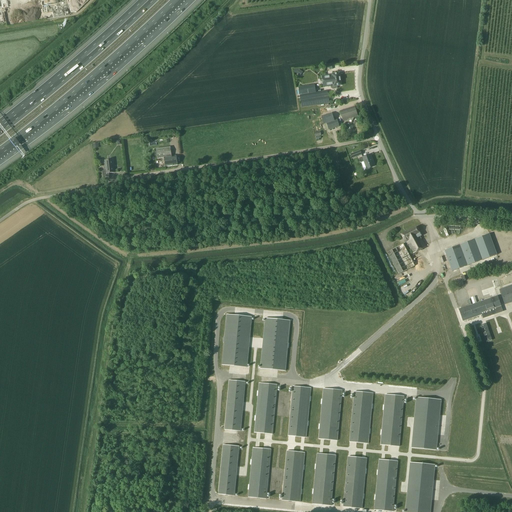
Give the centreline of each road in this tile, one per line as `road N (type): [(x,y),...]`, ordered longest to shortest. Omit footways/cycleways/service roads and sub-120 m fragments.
road 1 (track): [(443,267),(327,384),(289,381),(291,315),(231,309),(218,318),(213,494),(355,511)]
road 2 (track): [(411,204),(369,225),(312,238),(133,255),(110,318),(82,511)]
road 3 (track): [(461,330),(484,388),(474,459),(248,439)]
road 4 (motorway): [(0,154),(179,0)]
road 5 (unclassified): [(153,173),(377,137)]
road 6 (motorway): [(148,0),(0,128)]
road 7 (unclassified): [(511,222),(418,214),(377,137)]
road 8 (track): [(327,384),(445,396),(444,447)]
road 9 (unclassified): [(377,137),(359,85),(370,0)]
road 10 (track): [(238,471),(255,342),(261,343)]
